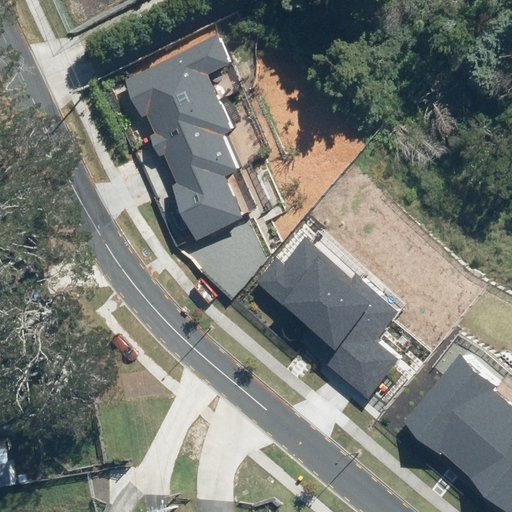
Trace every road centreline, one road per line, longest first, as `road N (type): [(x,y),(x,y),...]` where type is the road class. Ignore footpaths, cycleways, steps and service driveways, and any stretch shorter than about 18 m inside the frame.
road 1 (residential): [(240,385),(103,246),(68,189),(0,38)]
road 2 (residential): [(240,385),(394,511)]
road 3 (unclassified): [(212,511),(220,415),(240,385)]
